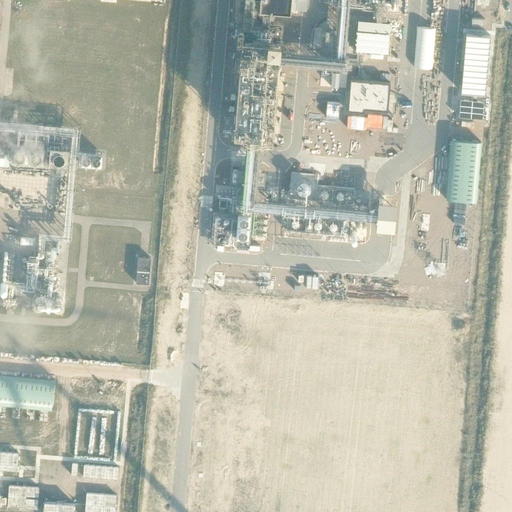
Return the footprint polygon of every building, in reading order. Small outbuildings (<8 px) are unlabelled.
[(260,0),(260,11),(290,14),(291,0),(260,0)] [(471,23),(471,24),(485,25),(485,24),(485,18),(472,17),(471,23)] [(357,30),(356,49),(388,52),(389,32),(357,30)] [(466,33),(461,91),(486,93),(490,35),(466,33)] [(268,37),(266,51),(280,52),(281,39),(268,37)] [(340,86),(342,65),(329,63),(327,85),(340,86)] [(387,107),(389,81),(351,78),(348,109),(364,111),(365,105),(387,107)] [(460,107),(459,116),(482,118),(484,100),(460,98),(460,99),(460,107)] [(451,139),(446,198),(476,200),(481,140),(451,139)] [(16,153),(15,156),(16,159),(18,161),(21,162),(24,162),(26,160),(27,157),(26,154),(24,152),(22,151),(19,151),(16,153)] [(33,155),(33,158),(33,161),(35,163),(38,164),(41,163),(43,161),(44,159),(44,156),(43,154),(40,152),(38,152),(35,153),(33,155)] [(66,163),(67,161),(66,158),(65,155),(62,154),(59,155),(57,157),(56,160),(56,162),(58,165),(61,166),(64,165),(66,163)] [(88,154),(87,154),(86,154),(85,155),(84,155),(84,156),(83,156),(83,157),(83,158),(83,159),(83,160),(84,161),(85,162),(86,162),(87,162),(88,162),(89,161),(90,161),(90,160),(91,159),(91,158),(91,157),(90,157),(90,156),(89,155),(88,154)] [(97,155),(96,155),(95,155),(94,156),(93,157),(93,158),(93,159),(93,160),(93,161),(94,162),(95,162),(96,163),(97,163),(98,162),(99,162),(100,161),(100,160),(101,160),(101,159),(101,158),(100,157),(100,156),(99,156),(98,155),(97,155)] [(307,179),(305,178),(303,178),(301,178),(299,179),(298,181),(297,182),(297,184),(297,186),(298,188),(299,189),(301,190),(302,191),(304,191),(306,191),(308,190),(309,188),(310,187),(310,185),(310,183),(309,181),(308,180),(307,179)] [(239,186),(216,184),(215,194),(238,196),(239,186)] [(136,282),(149,283),(151,256),(138,255),(136,282)] [(40,293),(39,293),(38,293),(37,294),(36,294),(36,295),(35,295),(35,296),(34,297),(34,298),(34,299),(34,300),(34,301),(35,302),(36,303),(37,303),(37,304),(38,304),(39,304),(40,304),(41,304),(42,303),(43,303),(43,302),(44,302),(44,301),(45,300),(45,299),(45,298),(45,297),(44,296),(44,295),(43,295),(43,294),(42,294),(41,293),(40,293)] [(59,294),(58,294),(57,294),(56,295),(55,295),(55,296),(54,297),(54,298),(53,298),(53,299),(53,300),(54,301),(54,302),(55,303),(56,304),(57,304),(58,305),(59,305),(61,304),(62,304),(63,303),(63,302),(64,302),(64,301),(64,300),(64,299),(64,298),(64,297),(63,296),(62,295),(61,294),(60,294),(59,294)] [(0,372),(0,403),(52,409),(55,378),(0,372)]
